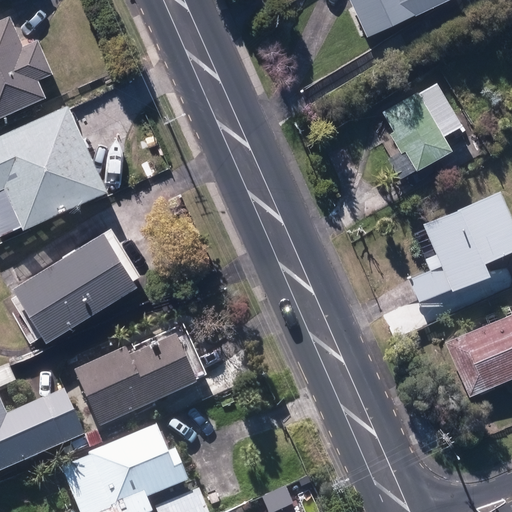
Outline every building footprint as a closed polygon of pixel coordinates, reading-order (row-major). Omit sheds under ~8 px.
[(346,0),(366,43),(454,0),(346,0)] [(0,20),(0,115),(45,96),(37,77),(53,70),(38,37),(21,45),(9,16),(0,20)] [(423,90),(422,88),(387,109),(421,166),(458,145),(449,131),(467,120),(442,79),(423,90)] [(0,133),(0,229),(1,232),(21,223),(23,226),(106,188),(68,103),(0,133)] [(414,276),(424,298),(458,283),(459,285),(499,266),(494,255),(511,247),(511,197),(507,187),(471,203),(470,202),(430,220),(449,260),(414,276)] [(13,285),(46,338),(137,282),(104,228),(13,285)] [(511,311),(452,338),(476,391),(511,375),(511,311)] [(75,373),(101,429),(196,385),(175,338),(129,358),(125,351),(75,373)] [(0,473),(60,447),(65,458),(89,447),(90,451),(103,445),(97,431),(84,437),(64,392),(7,416),(4,409),(15,405),(9,388),(16,385),(9,367),(0,370),(0,473)] [(168,454),(157,426),(88,455),(89,458),(63,468),(81,511),(151,511),(147,500),(189,483),(176,451),(168,454)] [(0,484),(0,494),(1,496),(16,489),(12,479),(0,484)] [(155,509),(155,511),(207,511),(198,490),(155,509)]
